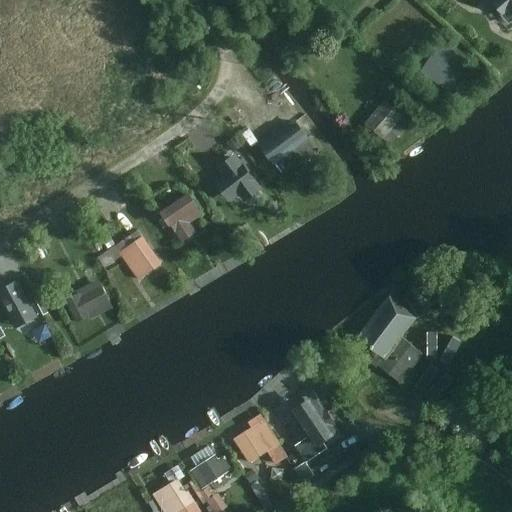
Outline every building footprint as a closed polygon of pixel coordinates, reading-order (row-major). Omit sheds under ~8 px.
[(511,0),(500,0),(511,13),(511,0)] [(461,58),(439,38),(419,61),(441,81),(461,58)] [(409,110),(389,92),(373,109),(394,128),(409,110)] [(270,107),(253,119),(281,158),(298,146),(270,107)] [(240,156),(218,171),(230,189),(252,174),(240,156)] [(195,186),(164,204),(179,226),(208,207),(195,186)] [(149,230),(121,246),(139,275),(166,259),(149,230)] [(466,268),(410,344),(443,368),(498,291),(466,268)] [(96,271),(62,292),(81,322),(114,301),(96,271)] [(421,312),(385,290),(359,332),(395,354),(421,312)] [(35,300),(6,316),(20,341),(49,325),(35,300)] [(316,406),(298,418),(311,437),(317,446),(322,442),(334,433),(329,425),(333,422),(327,413),(323,416),(316,406)] [(253,428),(233,439),(247,463),(267,451),(275,464),(287,457),(262,415),(249,422),(253,428)] [(192,470),(203,488),(233,469),(222,452),(192,470)] [(306,482),(318,475),(311,460),(298,467),(306,482)] [(166,489),(155,495),(165,511),(168,511),(173,509),(174,511),(183,511),(182,510),(195,502),(189,493),(187,495),(178,481),(172,485),(166,489)] [(131,511),(129,511),(143,511),(135,498),(126,504),(131,511)]
